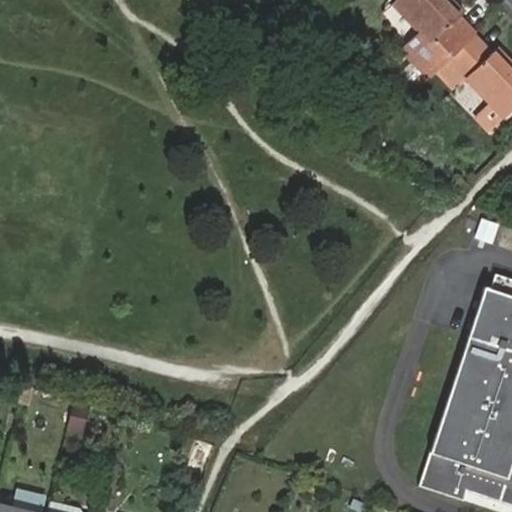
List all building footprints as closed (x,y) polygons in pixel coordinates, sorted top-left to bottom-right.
[(442,67),(477,34),(459,15),(464,9),(454,0),(394,0),(431,39),(424,47),(442,67)] [(493,51),(477,34),(442,67),(458,84),(466,76),(505,115),(511,107),(511,60),(499,46),(493,51)] [(511,511),(511,280),(491,274),(486,288),(481,286),(416,486),(495,511),(511,511)] [(53,407),(34,403),(32,410),(51,415),(53,407)] [(88,407),(73,403),(67,427),(81,431),(88,407)] [(198,438),(187,465),(205,469),(216,443),(198,438)] [(0,511),(44,511),(49,497),(18,489),(14,507),(0,503),(0,511)]
